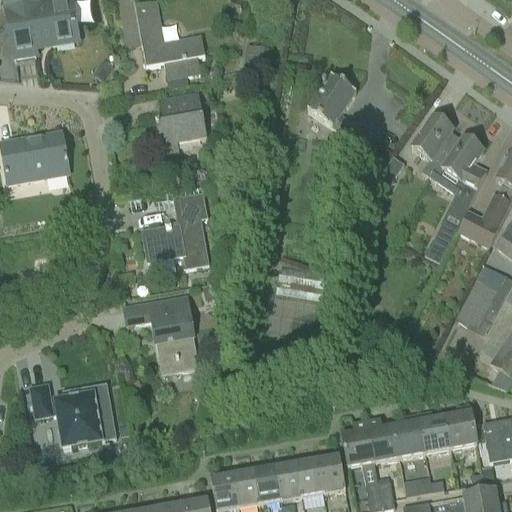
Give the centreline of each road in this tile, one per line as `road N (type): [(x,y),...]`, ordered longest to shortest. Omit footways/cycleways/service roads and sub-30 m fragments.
road 1 (residential): [(0,379),(81,329),(98,280),(92,134),(71,101),(0,97)]
road 2 (primary): [(511,86),(386,0)]
